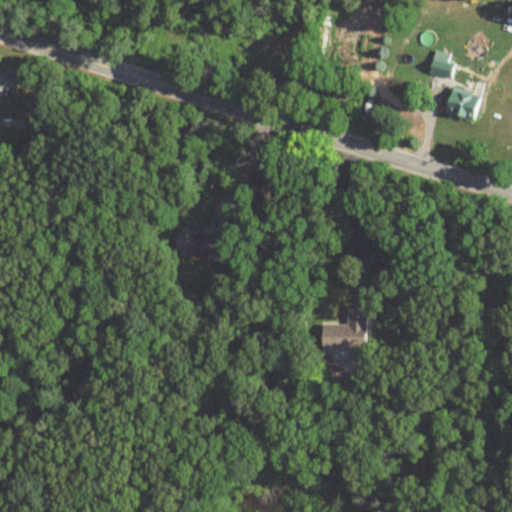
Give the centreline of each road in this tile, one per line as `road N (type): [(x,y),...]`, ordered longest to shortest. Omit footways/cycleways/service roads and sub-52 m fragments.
road 1 (residential): [(511,193),(0,32)]
road 2 (residential): [(283,120),(299,0)]
